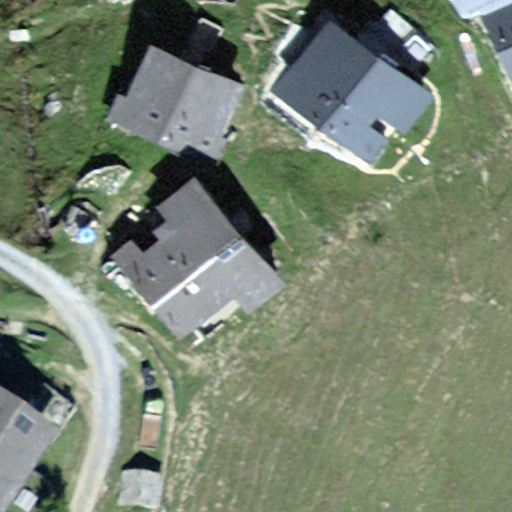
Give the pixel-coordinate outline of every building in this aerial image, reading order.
[(441,0),(454,25),(504,0),(441,0)] [(511,2),(479,19),(511,86),(511,2)] [(429,92),(336,27),(279,107),(371,173),(429,92)] [(236,84),(137,41),(100,127),(198,170),(236,84)] [(289,279),(195,174),(104,255),(179,339),(229,294),(248,316),(289,279)] [(0,511),(49,443),(0,408),(0,511)]
